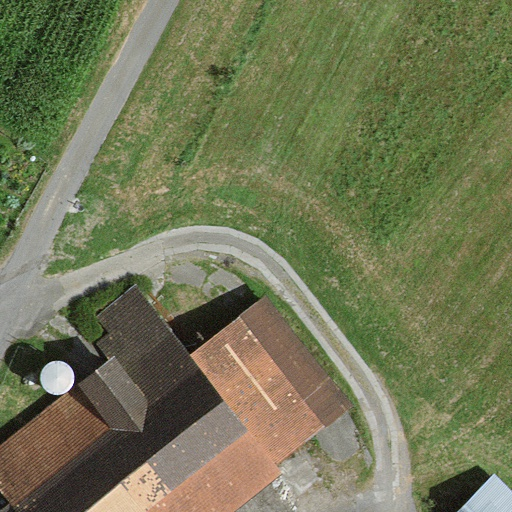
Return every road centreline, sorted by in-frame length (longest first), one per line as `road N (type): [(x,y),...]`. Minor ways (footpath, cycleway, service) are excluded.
road 1 (track): [(11,295),(120,271),(185,244),(254,237),(385,408),(392,511)]
road 2 (unclassified): [(0,314),(167,0)]
